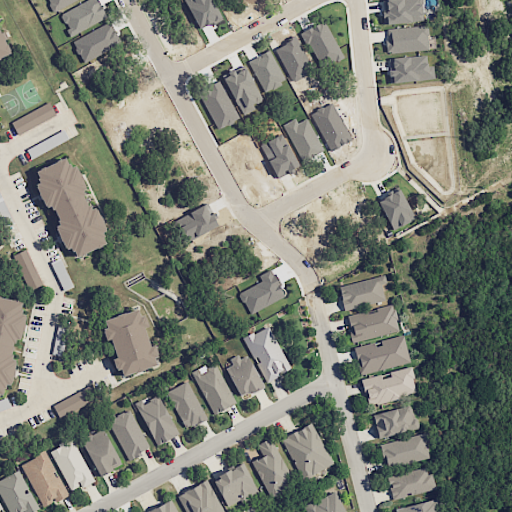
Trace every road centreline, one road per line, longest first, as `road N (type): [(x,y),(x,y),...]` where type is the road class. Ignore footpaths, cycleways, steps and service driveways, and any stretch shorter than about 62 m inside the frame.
road 1 (residential): [(367,511),(308,273),(248,215)]
road 2 (residential): [(94,511),(336,379)]
road 3 (residential): [(357,0),(375,156)]
